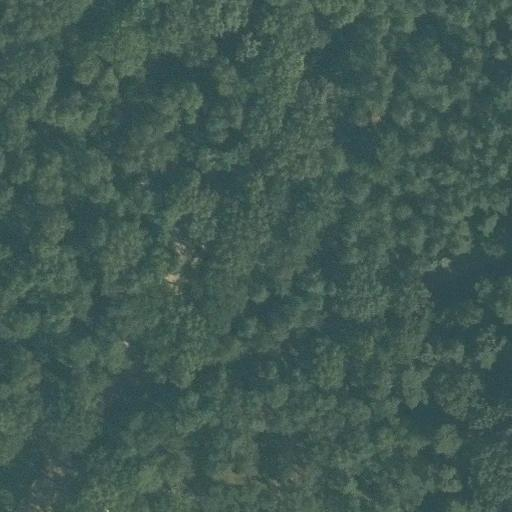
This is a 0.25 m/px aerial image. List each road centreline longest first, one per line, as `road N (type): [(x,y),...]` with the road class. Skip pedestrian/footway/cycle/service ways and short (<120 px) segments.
road 1 (track): [(334,0),(111,393)]
road 2 (unclassified): [(212,354),(511,247)]
road 3 (residential): [(70,407),(212,354)]
